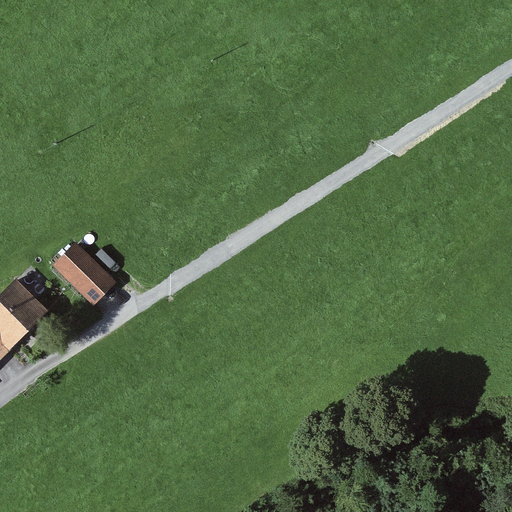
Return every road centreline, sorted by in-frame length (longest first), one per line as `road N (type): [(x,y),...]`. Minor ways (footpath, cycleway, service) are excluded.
road 1 (track): [(258,231),(0,396)]
road 2 (track): [(258,231),(511,71)]
